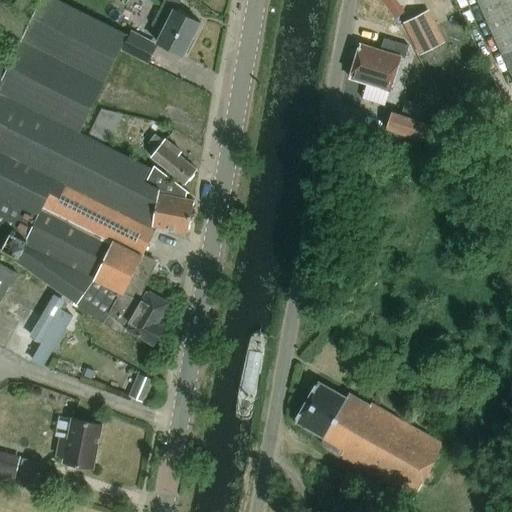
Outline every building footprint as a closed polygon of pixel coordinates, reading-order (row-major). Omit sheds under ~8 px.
[(128,34),(63,0),(16,0),(12,8),(1,2),(0,3),(0,249),(18,258),(17,262),(76,304),(76,305),(120,336),(126,328),(155,345),(164,329),(156,324),(168,305),(143,290),(156,263),(143,257),(156,230),(157,230),(157,228),(188,234),(194,202),(186,200),(187,194),(188,195),(189,194),(182,188),(153,167),(150,170),(79,134),(128,34)] [(184,57),(201,24),(176,11),(181,0),(165,0),(152,26),(164,32),(157,44),(184,57)] [(511,53),(511,0),(476,0),(502,58),(511,53)] [(442,43),(426,13),(405,24),(420,54),(442,43)] [(122,52),(148,65),(158,45),(131,32),(122,52)] [(396,105),(402,70),(398,70),(401,51),(373,46),(369,65),(353,62),(347,96),(396,105)] [(111,143),(124,114),(104,106),(91,135),(111,143)] [(423,146),(427,133),(429,128),(391,115),(385,132),(423,146)] [(185,185),(196,170),(179,157),(182,154),(165,140),(163,143),(156,136),(149,145),(157,151),(151,158),(185,185)] [(11,286),(15,280),(18,274),(0,263),(0,304),(10,285),(11,286)] [(53,297),(28,338),(41,345),(30,362),(42,369),(71,318),(60,311),(64,303),(53,297)] [(130,398),(144,404),(154,381),(139,375),(130,398)] [(414,501),(444,446),(371,405),(370,406),(349,394),(347,399),(318,383),(295,423),(323,439),(323,443),(324,448),(327,451),(339,458),(340,458),(414,501)] [(93,469),(102,426),(73,420),(68,442),(61,440),(57,457),(65,458),(64,463),(93,469)] [(21,458),(0,452),(0,476),(15,481),(21,458)]
